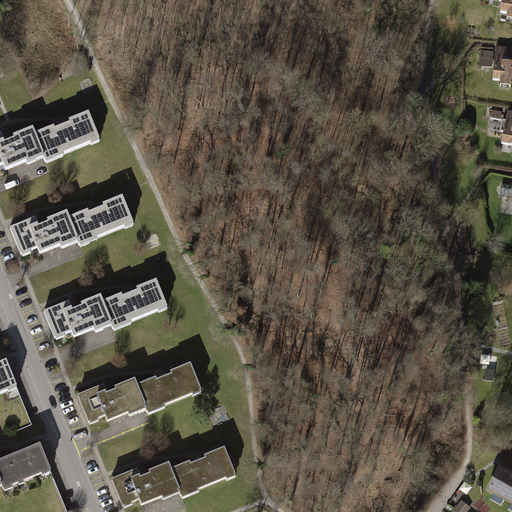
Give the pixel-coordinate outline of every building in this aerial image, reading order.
[(511,0),(500,0),(498,15),(511,17),(511,0)] [(511,78),(511,48),(494,47),(490,82),(511,84),(511,78)] [(511,113),(503,112),(497,146),(511,148),(511,113)] [(53,129),(35,136),(44,160),(46,163),(100,142),(89,115),(68,123),(69,125),(54,131),(53,129)] [(35,136),(32,130),(12,138),(13,141),(5,144),(1,135),(0,134),(0,166),(3,166),(5,172),(26,164),(27,167),(44,160),(35,136)] [(88,213),(69,220),(79,244),(80,247),(134,226),(123,199),(103,207),(104,210),(89,215),(88,213)] [(69,220),(67,214),(47,222),(48,225),(39,228),(35,219),(9,229),(20,257),(37,250),(40,256),(60,248),(61,251),(79,244),(69,220)] [(122,297),(104,304),(113,328),(115,331),(169,310),(158,282),(137,291),(138,293),(123,299),(122,297)] [(104,304),(101,298),(81,306),(82,309),(73,312),(70,302),(44,313),(55,340),(72,334),(74,340),(95,332),(96,335),(113,328),(104,304)] [(0,394),(15,388),(4,361),(0,363),(0,394)] [(156,381),(138,389),(147,412),(149,416),(202,394),(192,367),(171,375),(172,378),(157,384),(156,381)] [(138,389),(135,382),(115,390),(116,393),(107,397),(104,387),(78,398),(89,425),(105,418),(108,425),(129,417),(130,419),(147,412),(138,389)] [(21,430),(33,425),(22,396),(12,400),(14,406),(20,403),(23,409),(14,413),(21,430)] [(55,473),(44,446),(0,464),(0,471),(5,485),(8,492),(55,473)] [(190,465),(171,472),(181,496),(182,499),(236,478),(225,451),(205,459),(206,461),(191,467),(190,465)] [(171,472),(169,466),(149,474),(150,477),(141,480),(137,471),(111,481),(122,509),(139,502),(142,508),(162,500),(164,503),(181,496),(171,472)] [(511,478),(501,472),(488,496),(511,509),(511,478)] [(460,500),(452,510),(454,511),(467,511),(470,509),(460,500)]
